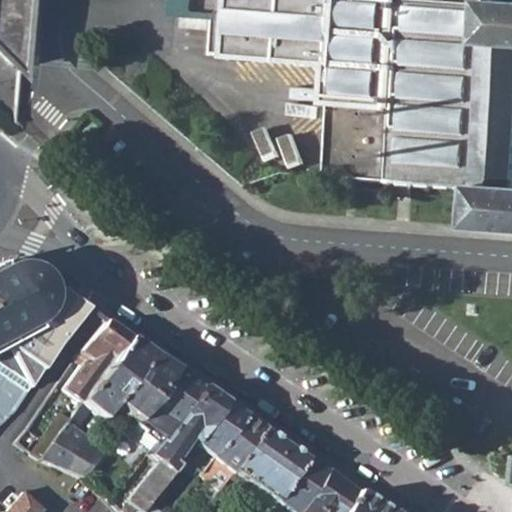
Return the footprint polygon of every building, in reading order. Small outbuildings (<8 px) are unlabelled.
[(0,0),(0,53),(21,73),(25,0),(0,0)] [(476,187),(490,0),(489,0),(174,0),(171,51),(336,63),(328,176),(476,187)] [(511,2),(490,0),(476,187),(473,226),(511,229),(511,2)] [(14,270),(2,275),(0,271),(0,270),(0,424),(6,419),(86,311),(61,294),(55,290),(45,292),(44,292),(43,286),(38,279),(25,271),(14,270)] [(60,390),(78,404),(126,339),(103,323),(77,357),(86,363),(83,367),(79,365),(60,390)] [(39,460),(80,479),(105,454),(74,430),(87,411),(99,419),(111,404),(130,420),(121,428),(125,432),(136,421),(173,370),(126,339),(78,404),(66,421),(39,460)] [(144,436),(155,446),(197,386),(173,370),(136,421),(125,432),(116,441),(122,448),(140,429),(145,433),(144,436)] [(154,465),(170,476),(178,467),(173,464),(188,443),(194,447),(208,428),(207,427),(223,404),(197,386),(155,446),(146,458),(154,465)] [(183,461),(199,473),(201,471),(242,416),(223,404),(207,427),(208,428),(194,447),(183,461)] [(39,460),(66,421),(57,414),(30,454),(39,460)] [(218,464),(231,472),(260,428),(242,416),(201,471),(209,477),(218,464)] [(239,499),(256,511),(267,511),(306,459),(260,428),(231,472),(249,485),(243,493),(239,499)] [(280,511),(283,508),(287,511),(301,511),(326,472),(306,459),(267,511),(280,511)] [(144,511),(170,476),(154,465),(126,501),(126,505),(120,511),(144,511)] [(301,511),(307,511),(331,474),(327,470),(326,472),(301,511)] [(226,480),(243,493),(249,485),(231,472),(226,480)] [(127,481),(132,486),(138,479),(133,474),(127,481)] [(331,474),(307,511),(383,511),(355,490),(353,491),(331,474)] [(111,501),(117,507),(125,498),(124,496),(128,492),(123,487),(111,501)] [(40,511),(42,511),(21,492),(3,511),(40,511)]
